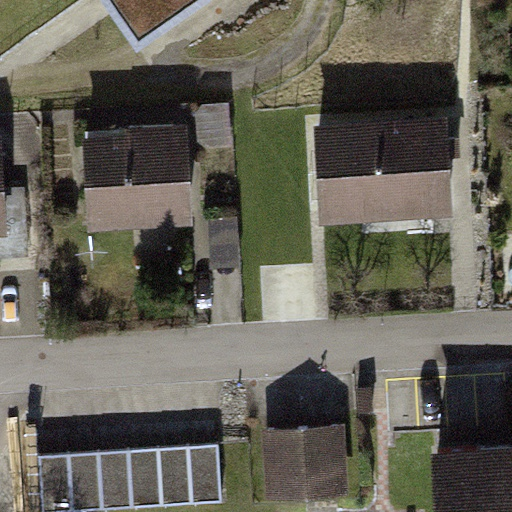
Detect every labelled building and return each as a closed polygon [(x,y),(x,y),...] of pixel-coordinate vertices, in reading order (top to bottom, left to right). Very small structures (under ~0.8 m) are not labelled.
[(153,0),(165,16),(187,0),(153,0)] [(446,122),(321,129),(326,211),(362,209),(362,201),(450,196),(448,153),(460,152),(459,135),(447,136),(446,122)] [(189,138),(91,143),(96,216),(193,211),(189,138)] [(0,254),(31,252),(27,187),(4,188),(1,147),(0,147),(0,254)] [(341,424),(272,428),(276,493),(345,489),(341,424)] [(222,443),(42,454),(45,510),(225,499),(222,443)] [(481,444),(442,446),(445,511),(511,511),(511,445),(481,448),(481,444)]
